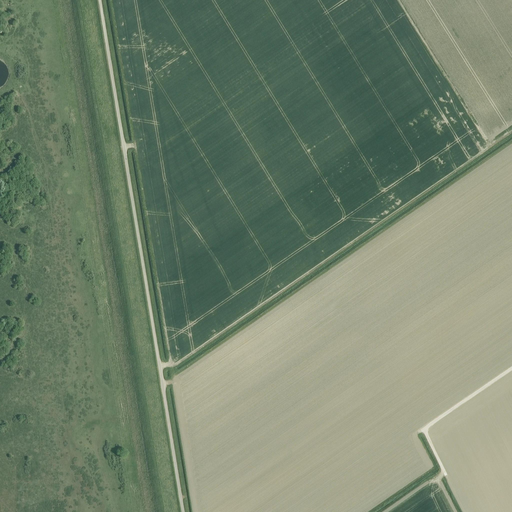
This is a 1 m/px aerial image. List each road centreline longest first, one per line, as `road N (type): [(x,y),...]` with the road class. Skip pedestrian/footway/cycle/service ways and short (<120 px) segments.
road 1 (unclassified): [(99,0),(182,511)]
road 2 (track): [(445,474),(423,428),(511,368)]
